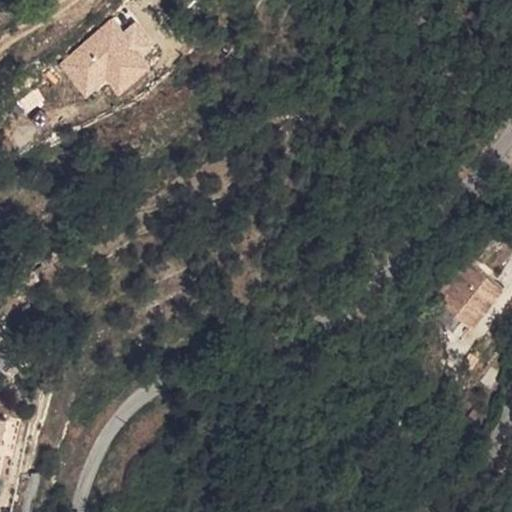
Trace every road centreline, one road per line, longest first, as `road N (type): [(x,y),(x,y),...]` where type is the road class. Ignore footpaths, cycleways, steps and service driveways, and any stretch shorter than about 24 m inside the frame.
road 1 (unclassified): [(511,16),(403,98),(327,189),(260,296),(203,352),(141,392),(87,474),(75,511)]
road 2 (unclassified): [(429,511),(492,446),(511,396)]
